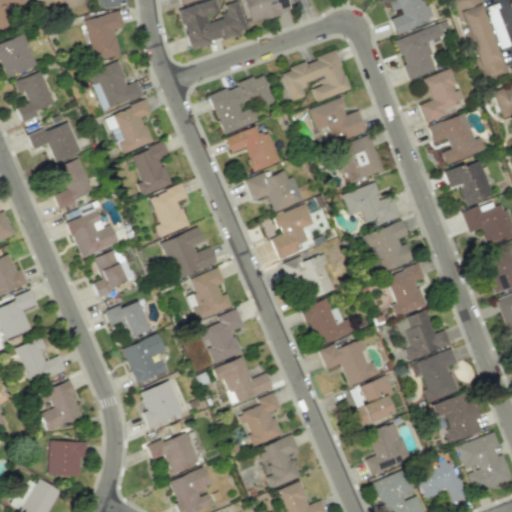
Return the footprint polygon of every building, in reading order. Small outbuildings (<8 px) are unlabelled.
[(0,0),(0,26),(6,24),(1,11),(21,2),(20,0),(0,0)] [(81,2),(79,0),(34,0),(37,6),(51,1),(50,0),(60,0),(64,8),(81,2)] [(124,1),(123,0),(99,0),(101,8),(124,1)] [(203,0),(175,8),(187,48),(244,31),(234,0),(221,4),(224,15),(205,20),(204,14),(215,11),(212,0),(203,0)] [(288,10),(284,0),(240,0),(248,23),(288,10)] [(391,32),(430,20),(423,0),(384,0),(387,11),(397,8),(398,14),(387,18),(391,32)] [(452,0),(479,81),(502,74),(477,0),(452,0)] [(111,29),(120,26),(117,10),(81,18),(91,61),(117,55),(111,29)] [(433,69),(424,41),(440,35),(435,24),(390,39),(405,79),(433,69)] [(33,65),(20,32),(0,40),(0,72),(2,78),(33,65)] [(345,90),(333,51),(277,69),(287,100),(301,96),(297,85),(317,78),(318,84),(308,87),(312,100),(345,90)] [(99,110),(139,95),(134,81),(123,84),(115,60),(85,70),(99,110)] [(419,77),(426,100),(416,104),(421,121),(442,115),(439,107),(460,101),(456,89),(454,90),(447,68),(419,77)] [(18,121),(34,115),(32,110),(50,103),(37,70),(10,81),(15,93),(21,91),(25,102),(12,106),(18,121)] [(220,133),(254,120),(248,107),(238,111),(235,104),(248,99),(253,109),(270,102),(259,73),(205,94),(220,133)] [(511,112),(511,84),(490,92),(498,117),(511,112)] [(363,131),(355,109),(341,114),(336,98),(305,108),(312,129),(325,125),(330,142),(363,131)] [(148,143),(140,116),(147,114),(143,101),(103,113),(116,153),(148,143)] [(442,163),(481,150),(476,136),(471,138),(461,112),(424,125),(430,142),(443,137),(447,148),(438,151),(442,163)] [(77,151),(64,119),(24,135),(30,149),(44,143),(51,161),(77,151)] [(221,136),(227,152),(241,147),(249,171),(275,162),(266,133),(256,136),(253,126),(221,136)] [(379,170),(366,134),(333,146),(346,182),(379,170)] [(167,183),(157,158),(166,155),(161,142),(125,155),(139,194),(167,183)] [(88,190),(76,157),(53,166),(61,188),(49,192),(55,209),(72,202),(70,196),(88,190)] [(446,187),(455,184),(462,205),(489,196),(477,159),(441,171),(446,187)] [(298,200),(288,176),(284,178),(281,170),(263,177),(260,171),(241,179),(249,200),(263,194),(270,211),(298,200)] [(396,216),(388,195),(377,199),(371,182),(338,194),(345,215),(358,211),(362,223),(375,218),(377,222),(396,216)] [(156,237),(185,225),(175,200),(184,197),(178,183),(145,196),(156,223),(151,225),(156,237)] [(458,213),(465,232),(478,227),(485,246),(510,237),(507,228),(509,227),(499,198),(458,213)] [(275,259),(295,251),(292,244),(304,239),(299,227),(310,223),(302,203),(270,216),(277,234),(267,238),(275,259)] [(0,238),(11,234),(1,210),(0,209),(0,238)] [(114,242),(107,224),(100,227),(93,210),(63,221),(77,257),(114,242)] [(406,260),(398,237),(403,235),(398,219),(358,234),(366,256),(374,253),(380,270),(406,260)] [(213,263),(206,246),(192,252),(189,244),(200,240),(194,226),(157,241),(172,278),(213,263)] [(95,296),(110,290),(108,286),(122,280),(115,263),(117,262),(112,248),(90,257),(98,278),(89,282),(95,296)] [(491,293),(511,284),(511,263),(506,248),(477,259),(491,293)] [(0,292),(23,283),(18,268),(12,271),(5,253),(0,254),(0,292)] [(329,288),(319,264),(324,262),(320,253),(299,262),(296,255),(280,262),(297,302),(329,288)] [(421,305),(412,280),(420,277),(415,263),(382,275),(391,302),(387,304),(391,316),(421,305)] [(194,320),(228,306),(222,292),(217,294),(213,285),(220,282),(214,267),(185,278),(196,304),(188,307),(194,320)] [(26,328),(18,309),(32,304),(27,291),(0,301),(0,337),(1,339),(26,328)] [(511,334),(511,291),(492,299),(506,337),(511,334)] [(106,325),(118,320),(125,337),(144,329),(132,299),(101,312),(106,325)] [(355,330),(350,316),(338,319),(334,306),(325,309),(322,299),(299,307),(312,344),(355,330)] [(237,353),(229,330),(240,326),(233,307),(213,315),(214,320),(196,326),(210,363),(237,353)] [(446,345),(441,329),(431,333),(422,309),(391,321),(405,360),(446,345)] [(163,371),(158,359),(150,362),(148,355),(161,351),(155,333),(118,346),(132,382),(163,371)] [(11,347),(23,380),(42,372),(44,376),(61,370),(55,355),(40,360),(36,349),(41,348),(37,337),(11,347)] [(344,385),(372,375),(360,338),(331,348),(330,344),(315,349),(322,369),(337,364),(344,385)] [(454,363),(448,348),(413,360),(422,387),(419,388),(423,401),(454,391),(445,366),(454,363)] [(268,388),(262,372),(247,378),(238,355),(209,367),(214,380),(220,378),(229,403),(268,388)] [(390,412),(383,395),(389,393),(382,374),(342,390),(356,426),(390,412)] [(179,412),(166,379),(136,391),(143,409),(139,411),(144,426),(179,412)] [(44,430),(78,414),(63,380),(29,395),(44,430)] [(479,430),(466,390),(426,404),(431,418),(438,416),(447,441),(479,430)] [(277,435),(269,410),(276,408),(271,392),(253,398),(255,406),(236,413),(247,445),(277,435)] [(406,458),(390,421),(362,433),(371,454),(361,459),(367,475),(406,458)] [(194,462),(182,431),(143,446),(148,459),(161,454),(168,472),(194,462)] [(506,479),(495,446),(490,432),(453,445),(462,471),(463,470),(470,491),(506,479)] [(295,477),(286,453),(295,450),(289,434),(259,445),(262,451),(254,454),(267,488),(295,477)] [(75,476),(75,456),(81,456),(82,441),(45,440),(44,475),(75,476)] [(421,498),(443,490),(447,501),(461,496),(448,460),(412,474),(421,498)] [(164,480),(175,511),(187,511),(208,505),(204,493),(196,496),(193,489),(206,484),(200,466),(164,480)] [(409,491),(401,469),(367,481),(378,511),(419,511),(413,495),(400,500),(398,495),(409,491)] [(43,511),(55,490),(34,478),(26,492),(23,490),(19,499),(10,494),(3,508),(10,511),(43,511)] [(322,511),(317,499),(305,504),(296,480),(274,489),(282,511),(322,511)]
